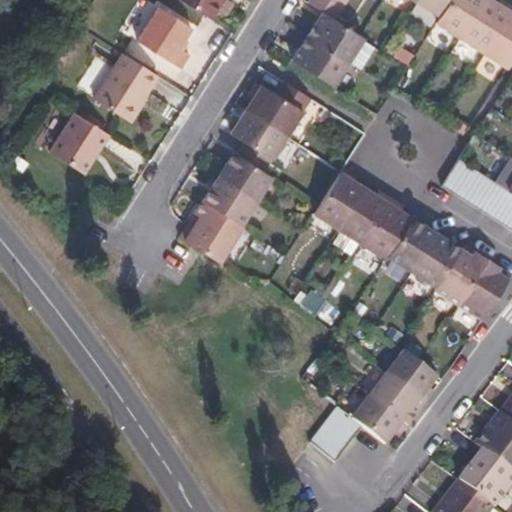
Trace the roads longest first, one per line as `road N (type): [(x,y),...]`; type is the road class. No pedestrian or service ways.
road 1 (primary): [(196,511),(0,238)]
road 2 (residential): [(295,0),(142,256)]
road 3 (residential): [(511,322),(394,480)]
